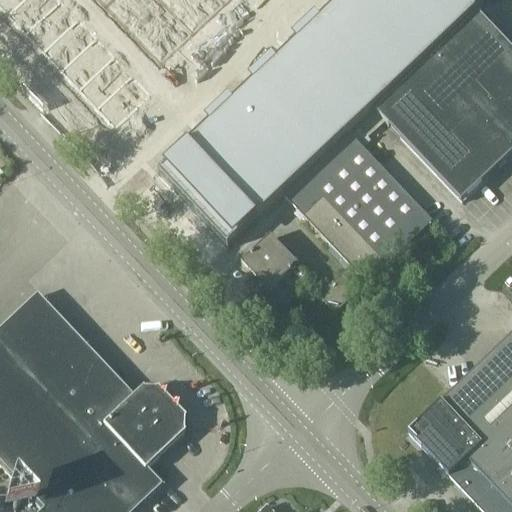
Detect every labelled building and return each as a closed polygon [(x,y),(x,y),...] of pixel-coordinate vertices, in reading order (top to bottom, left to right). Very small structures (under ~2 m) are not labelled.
[(57,0),(0,0),(0,8),(118,133),(152,100),(57,0)] [(97,0),(163,68),(234,0),(97,0)] [(462,0),(344,0),(157,177),(227,252),(258,222),(476,16),(477,15),(475,14),(462,0)] [(375,115),(461,206),(511,157),(511,53),(478,18),(375,115)] [(350,139),(284,201),(349,271),(318,300),(335,317),(366,288),(362,283),(427,221),(350,139)] [(307,279),(271,241),(241,268),(269,297),(283,283),(293,293),(307,279)] [(140,393),(131,402),(35,300),(0,333),(0,468),(41,511),(134,511),(159,489),(144,473),(182,437),(180,435),(181,422),(174,414),(171,417),(160,405),(163,403),(156,395),(141,394),(140,393)] [(478,511),(511,511),(511,338),(441,406),(408,437),(478,511)]
